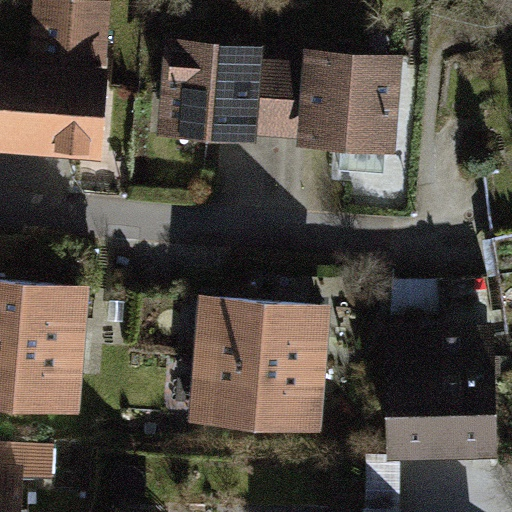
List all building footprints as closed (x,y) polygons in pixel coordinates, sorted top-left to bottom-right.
[(63,0),(40,0),(37,57),(99,61),(103,3),(63,0)] [(253,48),(175,42),(168,123),(247,130),(247,128),(277,131),(278,111),(283,61),(252,59),(253,48)] [(313,63),(283,61),(278,111),(308,112),(306,135),(386,141),(393,59),(313,52),(313,63)] [(0,63),(0,130),(48,134),(47,146),(96,150),(101,81),(36,76),(36,66),(0,63)] [(511,167),(483,172),(493,237),(511,234),(511,167)] [(441,328),(388,329),(392,449),(491,444),(489,348),(507,345),(503,311),(492,311),(487,275),(437,279),(441,328)] [(77,285),(0,279),(0,339),(73,345),(77,285)] [(319,304),(210,296),(205,356),(315,364),(319,304)] [(73,345),(0,339),(0,399),(68,405),(73,345)] [(315,364),(205,356),(200,416),(310,423),(315,364)] [(16,511),(19,471),(0,470),(0,511),(16,511)]
